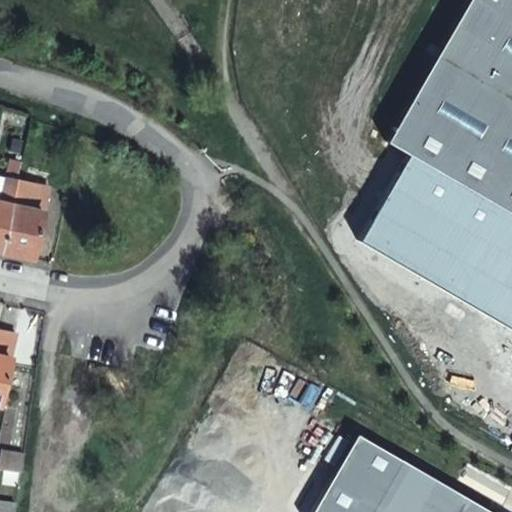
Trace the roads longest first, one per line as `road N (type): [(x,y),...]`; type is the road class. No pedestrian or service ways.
road 1 (unknown): [(203,214),(241,247),(250,292),(247,392),(219,511)]
road 2 (unclassified): [(0,75),(86,102),(171,148),(193,169),(203,214)]
road 3 (residential): [(203,214),(167,268),(125,291),(61,293),(0,278)]
